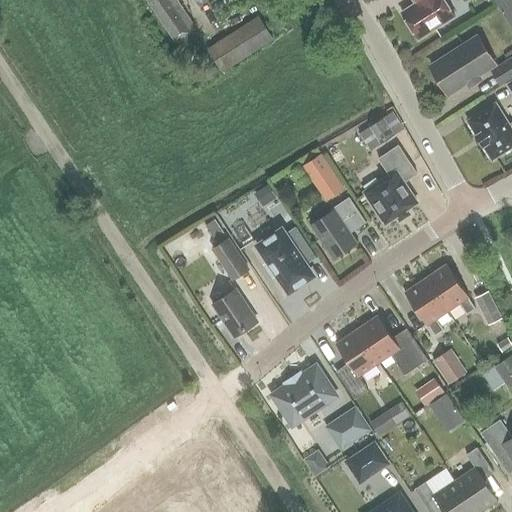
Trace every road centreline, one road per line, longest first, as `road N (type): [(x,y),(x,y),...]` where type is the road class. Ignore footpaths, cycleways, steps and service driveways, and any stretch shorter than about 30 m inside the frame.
road 1 (track): [(295,511),(0,71)]
road 2 (unclassified): [(466,210),(360,282),(256,369)]
road 3 (unclassified): [(466,210),(349,0)]
